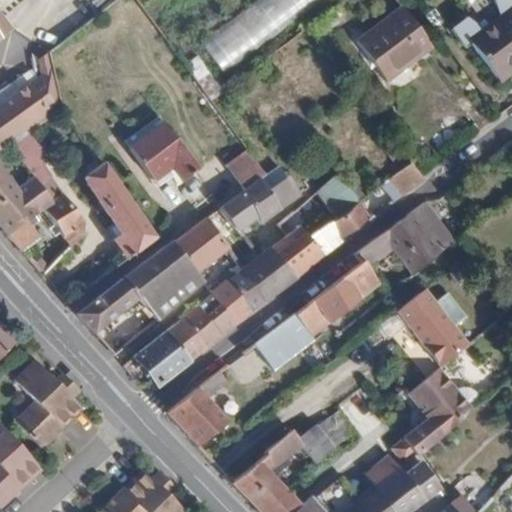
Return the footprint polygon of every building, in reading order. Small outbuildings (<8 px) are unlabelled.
[(169,0),(196,33),(237,0),(169,0)] [(263,0),(203,49),(230,81),(330,0),(263,0)] [(511,64),(511,0),(463,0),(463,1),(463,2),(462,4),(462,5),(462,6),(462,9),(462,17),(446,28),(460,47),(466,43),(493,79),(511,64)] [(432,47),(402,7),(355,42),(386,83),(432,47)] [(0,41),(13,31),(0,13),(0,41)] [(53,69),(50,53),(40,60),(43,76),(53,69)] [(196,81),(208,74),(197,55),(185,62),(196,81)] [(60,107),(53,69),(43,76),(0,105),(0,149),(7,145),(60,107)] [(198,170),(165,125),(131,150),(153,181),(172,166),(183,181),(198,170)] [(388,178),(408,164),(392,142),(383,149),(394,163),(384,172),(388,178)] [(265,176),(249,155),(233,167),(248,188),(259,181),(265,176)] [(412,189),(422,182),(418,177),(408,164),(388,178),(381,184),(395,202),(412,189)] [(112,241),(126,260),(153,240),(104,165),(101,168),(60,197),(81,226),(103,211),(119,235),(112,241)] [(18,190),(0,166),(0,226),(7,235),(30,219),(42,210),(50,204),(36,185),(32,180),(18,190)] [(277,168),(265,176),(259,181),(267,192),(284,178),(277,168)] [(356,170),(340,182),(358,200),(371,190),(356,170)] [(194,204),(208,199),(200,176),(186,181),(194,204)] [(357,201),(358,200),(340,182),(334,176),(315,193),(336,216),(357,201)] [(50,204),(60,197),(47,178),(36,185),(50,204)] [(259,181),(248,188),(219,210),(237,230),(255,217),(260,225),(280,211),(279,208),(297,196),(284,178),(267,192),(259,181)] [(81,238),(81,226),(60,197),(50,204),(42,210),(69,249),(81,238)] [(323,256),(371,221),(357,201),(336,216),(307,237),(323,256)] [(354,257),(360,265),(365,272),(394,251),(412,274),(452,243),(423,206),(354,257)] [(237,230),(219,210),(201,222),(226,249),(242,237),(237,230)] [(30,219),(7,235),(20,250),(42,234),(30,219)] [(226,249),(201,222),(171,245),(194,273),(207,265),(226,249)] [(296,279),(323,256),(307,237),(299,227),(286,237),(271,249),(296,279)] [(137,299),(157,323),(201,285),(203,283),(194,273),(171,245),(161,248),(75,314),(92,333),(137,299)] [(296,279),(271,249),(258,259),(282,289),(296,279)] [(32,265),(41,275),(47,270),(39,259),(32,265)] [(249,315),(282,289),(258,259),(242,271),(225,285),(249,315)] [(360,265),(311,302),(328,323),(377,286),(365,272),(360,265)] [(219,307),(235,326),(249,315),(225,285),(211,297),(219,307)] [(445,292),(435,300),(422,286),(392,313),(439,367),(466,343),(452,326),(465,315),(445,292)] [(211,297),(197,309),(205,319),(219,307),(211,297)] [(197,309),(181,321),(204,350),(235,326),(219,307),(205,319),(197,309)] [(181,321),(134,358),(157,387),(204,350),(181,321)] [(0,329),(0,360),(18,344),(1,328),(0,329)] [(80,407),(73,399),(56,382),(36,361),(16,381),(35,402),(16,421),(43,449),(58,434),(56,431),(80,407)] [(454,392),(435,369),(405,393),(427,419),(402,440),(416,457),(471,411),(454,392)] [(227,383),(218,372),(195,390),(205,400),(227,383)] [(73,399),(79,393),(62,376),(56,382),(73,399)] [(471,411),(490,395),(483,386),(476,382),(469,382),(454,392),(471,411)] [(205,400),(195,390),(165,414),(196,448),(227,424),(205,400)] [(353,400),(340,411),(364,438),(377,426),(353,400)] [(0,424),(0,508),(17,494),(15,492),(41,468),(32,459),(0,424)] [(265,456),(230,484),(254,509),(256,511),(292,511),(300,506),(290,496),(274,479),(292,465),(287,459),(300,448),(314,465),(335,449),(316,426),(299,438),(291,430),(263,454),(265,456)] [(381,491),(377,494),(389,511),(411,511),(439,491),(419,463),(400,477),(386,456),(366,471),(381,491)] [(181,511),(169,498),(151,480),(144,474),(120,497),(117,495),(102,510),(103,511),(181,511)] [(176,491),(158,474),(151,480),(169,498),(176,491)] [(338,475),(309,499),(323,511),(351,511),(361,506),(365,502),(338,475)] [(364,511),(389,511),(377,494),(361,506),(364,511)] [(442,511),(474,511),(460,497),(442,511)] [(300,506),(292,511),(323,511),(309,499),(300,506)]
